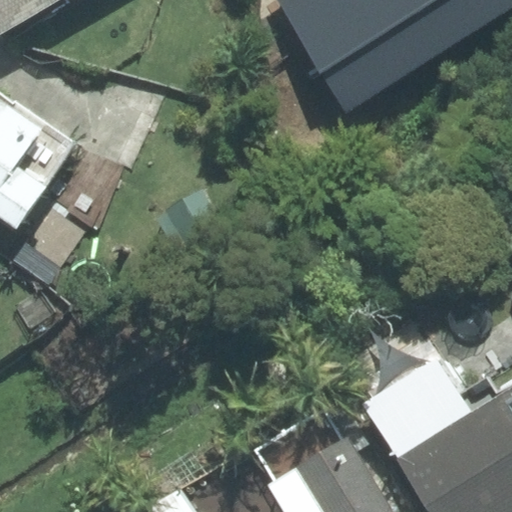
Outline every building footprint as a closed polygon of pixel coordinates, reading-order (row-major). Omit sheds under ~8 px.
[(0,0),(0,31),(51,0),(0,0)] [(511,0),(267,0),(318,84),(329,78),(354,119),(511,23),(511,0)] [(41,129),(0,100),(0,216),(16,227),(46,185),(16,165),(41,129)] [(231,225),(203,185),(154,220),(182,259),(231,225)] [(511,511),(511,389),(398,461),(429,511),(511,511)] [(393,511),(346,435),(294,468),(321,511),(393,511)]
